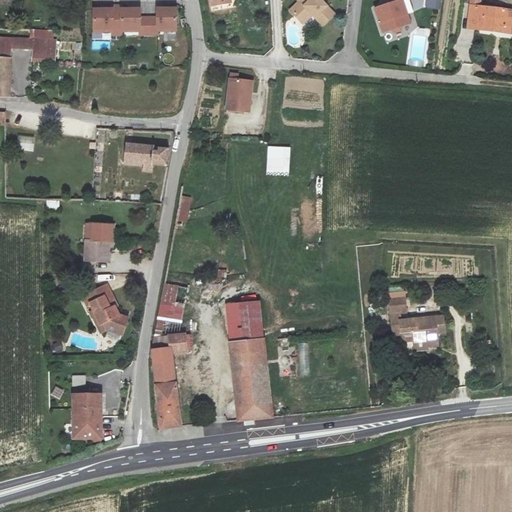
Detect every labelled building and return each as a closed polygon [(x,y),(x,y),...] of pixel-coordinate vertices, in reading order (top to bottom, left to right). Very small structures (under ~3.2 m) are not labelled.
[(139,0),(140,11),(165,11),(164,0),(139,0)] [(224,0),(208,0),(210,8),(226,5),(224,0)] [(299,0),(300,0),(291,10),(302,22),(312,13),(322,24),(334,13),(321,0),(299,0)] [(402,0),(393,3),(384,6),(375,8),(382,31),(390,29),(393,32),(399,30),(400,26),(409,24),(402,0)] [(439,9),(440,0),(425,0),(425,8),(439,9)] [(480,0),(470,0),(468,28),(511,33),(511,18),(511,12),(511,10),(480,6),(480,0)] [(108,14),(89,13),(89,32),(107,32),(107,36),(107,39),(117,39),(117,14),(117,10),(108,10),(108,14)] [(117,14),(117,39),(126,39),(126,36),(126,33),(134,33),(134,36),(143,36),(143,23),(136,23),(136,14),(117,14)] [(153,23),(143,23),(143,36),(152,37),(152,34),(171,34),(171,15),(153,15),(153,23)] [(0,55),(8,55),(9,43),(0,42),(0,55)] [(9,43),(8,55),(30,57),(29,69),(51,70),(52,45),(9,43)] [(0,55),(0,64),(8,66),(8,55),(0,55)] [(227,81),(224,111),(247,114),(250,84),(227,81)] [(17,151),(33,152),(34,137),(18,136),(17,151)] [(269,147),(268,173),(289,174),(290,148),(269,147)] [(125,148),(123,165),(141,165),(142,170),(154,171),(154,166),(163,167),(164,155),(155,155),(154,151),(125,148)] [(177,221),(187,222),(192,197),(182,195),(177,221)] [(46,208),(59,207),(59,199),(46,199),(46,208)] [(114,225),(87,224),(85,259),(107,261),(108,247),(112,247),(114,225)] [(88,304),(90,303),(99,324),(96,325),(99,333),(105,330),(119,336),(126,320),(117,317),(114,308),(117,307),(107,285),(85,295),(88,304)] [(446,331),(444,315),(408,319),(405,299),(391,300),(395,337),(403,336),(403,341),(426,339),(427,346),(439,344),(437,332),(446,331)] [(230,343),(264,339),(260,301),(227,305),(230,343)] [(157,429),(184,426),(177,351),(194,349),(192,333),(155,334),(151,351),(157,429)] [(264,339),(230,343),(239,421),(271,417),(264,339)] [(299,375),(309,375),(307,343),(298,343),(299,375)] [(72,376),(72,386),(85,387),(85,376),(72,376)] [(51,394),(59,399),(64,390),(56,385),(51,394)] [(74,394),(74,438),(99,438),(100,394),(74,394)]
